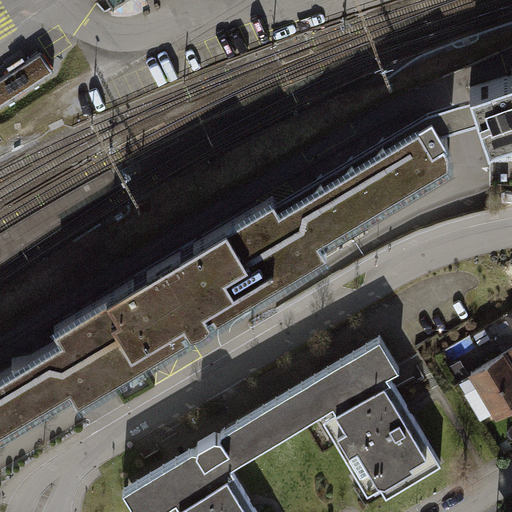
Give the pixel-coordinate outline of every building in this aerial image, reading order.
[(511,67),(462,83),(482,147),(511,137),(511,67)] [(0,360),(0,435),(447,166),(414,111),(0,360)] [(123,486),(138,511),(153,511),(178,498),(233,465),(334,404),(390,371),(402,364),(382,332),(223,427),(222,432),(216,431),(200,440),(198,447),(192,445),(123,486)] [(511,410),(511,367),(504,353),(468,373),(495,420),(511,410)] [(442,461),(390,371),(334,404),(348,427),(340,432),(351,451),(360,446),(387,493),(442,461)] [(261,511),(255,503),(233,465),(178,498),(181,504),(168,511),(261,511)]
